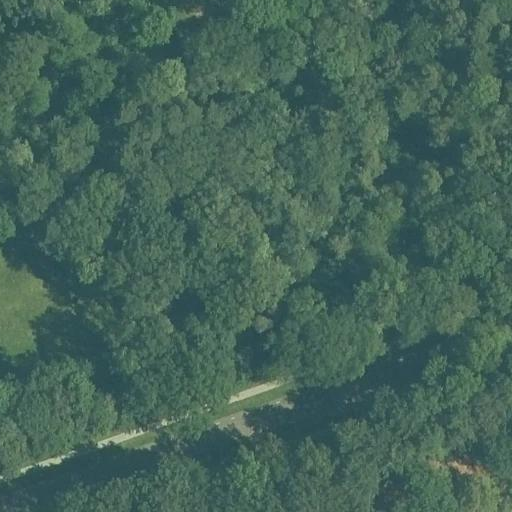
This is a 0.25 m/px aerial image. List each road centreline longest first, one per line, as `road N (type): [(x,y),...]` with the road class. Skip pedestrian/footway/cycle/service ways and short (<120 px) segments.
road 1 (tertiary): [(0,509),(511,332)]
road 2 (track): [(132,8),(49,162),(0,227)]
